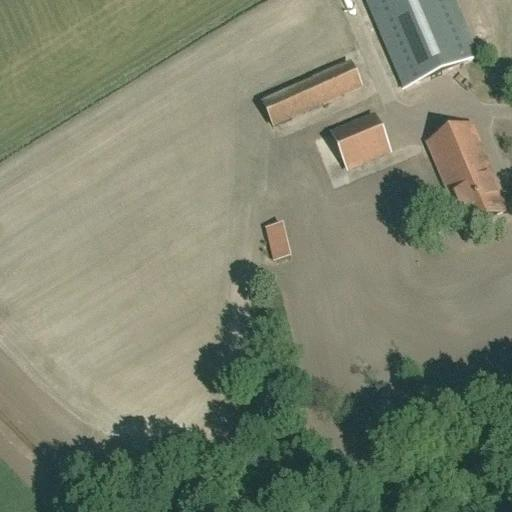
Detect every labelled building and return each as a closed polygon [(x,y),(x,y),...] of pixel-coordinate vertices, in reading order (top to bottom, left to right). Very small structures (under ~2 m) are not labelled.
[(364,0),(404,91),(477,60),(450,0),(364,0)] [(350,63),(259,104),(271,132),(363,90),(350,63)] [(372,117),(331,135),(347,172),(388,154),(372,117)] [(506,212),(471,128),(428,146),(464,230),(506,212)] [(271,264),(291,260),(282,226),(265,230),(271,264)]
